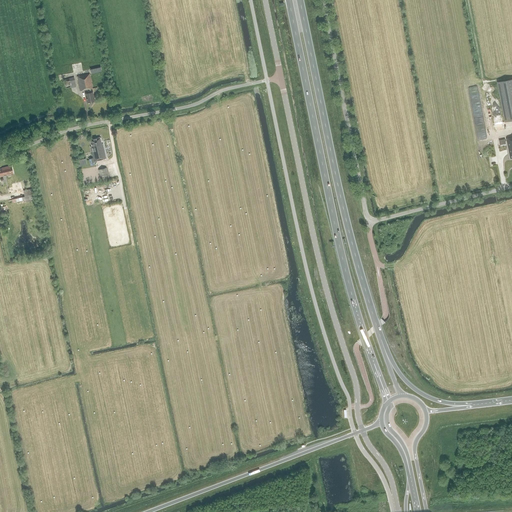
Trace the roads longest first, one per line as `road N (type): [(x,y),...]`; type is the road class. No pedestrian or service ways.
road 1 (trunk): [(288,0),(336,235),(377,374)]
road 2 (trunk): [(386,353),(348,233),(299,0)]
road 3 (unclassified): [(280,77),(362,430)]
road 4 (unclassified): [(0,158),(67,130),(187,107),(280,77)]
road 5 (trunk): [(362,430),(149,511)]
road 6 (unclassified): [(368,222),(322,0)]
road 7 (unclassified): [(368,222),(511,186)]
